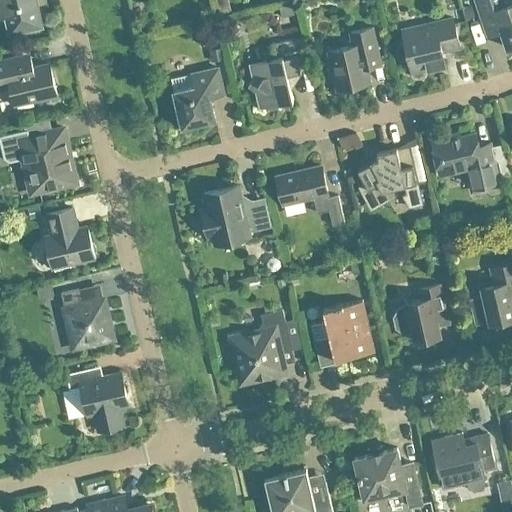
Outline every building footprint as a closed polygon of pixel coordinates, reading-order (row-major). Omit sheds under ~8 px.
[(40,25),(34,0),(0,0),(0,15),(1,17),(7,16),(11,32),(40,25)] [(229,0),(217,0),(221,15),(232,13),(229,0)] [(511,44),(511,2),(505,5),(503,0),(475,0),(485,30),(500,25),(507,47),(511,44)] [(292,3),(279,6),(281,15),(294,13),(292,3)] [(472,4),(464,6),(467,18),(475,15),(472,4)] [(460,46),(453,17),(402,29),(405,42),(399,44),(396,49),(398,57),(403,60),(409,59),(412,72),(445,64),(442,50),(460,46)] [(371,81),(368,67),(382,64),(373,26),(350,31),(353,44),(328,50),(330,61),(327,62),(330,75),(333,74),(337,89),(371,81)] [(253,79),(248,86),(255,91),(259,107),(276,104),(281,107),(284,102),(293,99),(288,75),(301,72),(293,38),(275,42),(265,59),(249,63),(253,79)] [(33,100),(56,94),(49,63),(34,67),(30,52),(0,59),(0,82),(1,88),(11,85),(15,104),(17,103),(18,109),(34,105),(33,100)] [(218,67),(171,77),(182,125),(215,118),(210,96),(224,92),(218,67)] [(76,182),(64,127),(30,135),(28,129),(0,136),(5,157),(10,160),(29,156),(33,172),(28,173),(26,176),(29,189),(33,191),(37,190),(38,191),(76,182)] [(365,143),(386,138),(384,130),(363,136),(365,143)] [(500,186),(496,169),(491,146),(479,148),(476,132),(451,138),(450,135),(432,139),(440,174),(465,168),(471,193),(500,186)] [(422,204),(409,146),(397,148),(397,147),(377,152),(378,158),(358,169),(365,182),(358,186),(370,209),(395,197),(393,187),(405,184),(407,193),(402,195),(409,207),(422,204)] [(328,193),(322,165),(276,175),(283,203),(314,196),(317,212),(329,209),(333,224),(345,221),(338,194),(328,197),(327,193),(328,193)] [(265,196),(253,199),(239,192),(238,184),(204,192),(208,208),(202,209),(208,235),(214,233),(216,243),(222,241),(223,246),(245,241),(244,236),(249,235),(249,231),(272,226),(265,196)] [(42,215),(40,205),(28,208),(30,218),(42,215)] [(90,240),(87,226),(78,228),(73,207),(47,213),(52,234),(46,235),(53,266),(54,266),(55,270),(71,266),(70,263),(94,257),(93,255),(95,253),(95,252),(96,251),(96,250),(96,249),(96,247),(96,246),(95,244),(94,242),(93,241),(92,241),(91,240),(90,240)] [(424,239),(438,235),(434,218),(420,222),(424,239)] [(442,237),(430,240),(432,252),(444,249),(442,237)] [(364,259),(350,262),(352,274),(366,271),(364,259)] [(511,317),(511,261),(491,267),(494,283),(482,286),(485,298),(471,301),(476,323),(490,319),(490,322),(511,317)] [(450,323),(446,305),(441,282),(419,287),(421,298),(406,301),(407,304),(399,306),(393,316),(396,328),(406,333),(413,332),(415,340),(441,334),(439,326),(450,323)] [(52,283),(37,286),(39,297),(54,294),(52,283)] [(113,337),(104,298),(82,303),(78,288),(61,292),(74,346),(113,337)] [(374,350),(363,299),(343,303),(343,302),(336,304),(336,305),(324,308),(326,320),(311,323),(318,356),(334,352),(335,359),(374,350)] [(285,370),(280,351),(292,348),(285,320),(283,309),(261,314),(263,321),(257,331),(242,334),(242,331),(227,334),(231,348),(234,347),(242,380),(285,370)] [(303,346),(297,318),(285,320),(292,348),(303,346)] [(128,404),(121,372),(95,378),(93,367),(67,373),(70,388),(81,386),(87,413),(95,411),(99,429),(123,424),(119,406),(128,404)] [(464,438),(462,432),(432,439),(443,487),(467,481),(468,485),(473,490),(484,488),(486,481),(484,469),(496,467),(488,432),(464,438)] [(414,461),(401,464),(397,447),(383,450),(382,445),(367,448),(369,454),(354,457),(364,499),(378,496),(378,497),(394,494),(394,492),(405,490),(409,506),(424,503),(414,461)] [(333,511),(329,495),(313,498),(306,468),(265,478),(272,511),(333,511)] [(511,492),(501,495),(503,507),(511,505),(511,492)] [(153,511),(152,505),(126,511),(123,496),(87,504),(88,508),(78,511),(77,506),(53,511),(153,511)]
